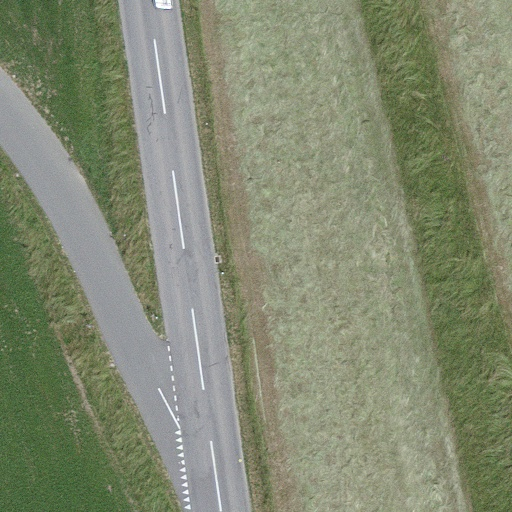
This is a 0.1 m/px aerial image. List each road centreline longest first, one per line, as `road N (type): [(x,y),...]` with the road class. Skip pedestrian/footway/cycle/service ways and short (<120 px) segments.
road 1 (secondary): [(146,0),(213,464)]
road 2 (unclassified): [(0,101),(89,240),(181,427),(213,464)]
